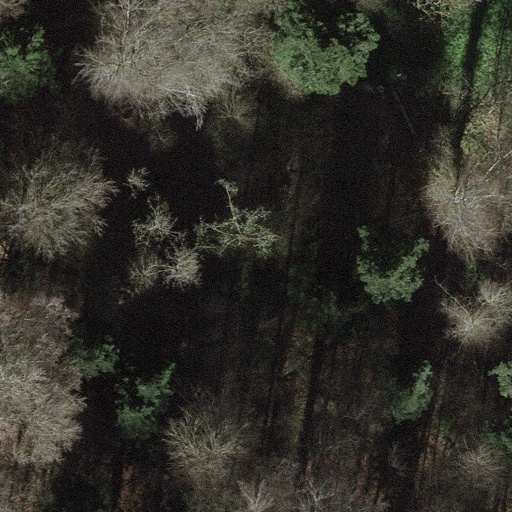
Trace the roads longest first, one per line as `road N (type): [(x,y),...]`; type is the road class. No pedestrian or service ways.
road 1 (track): [(307,0),(424,143),(511,231)]
road 2 (track): [(0,271),(66,384),(174,511)]
